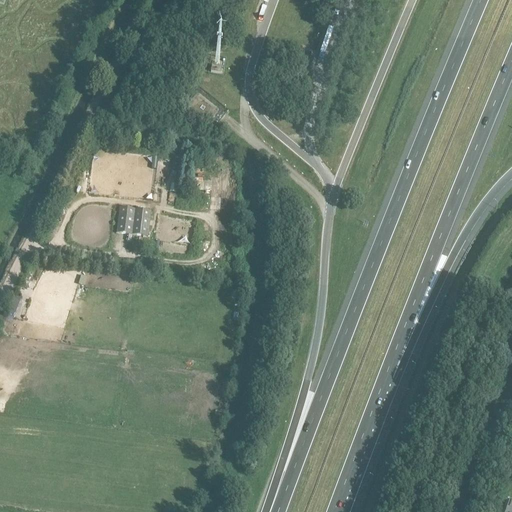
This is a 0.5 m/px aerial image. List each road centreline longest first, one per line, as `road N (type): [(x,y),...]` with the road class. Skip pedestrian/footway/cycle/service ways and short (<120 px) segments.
road 1 (motorway): [(479,0),(278,511)]
road 2 (track): [(26,250),(62,245),(210,261),(220,230),(199,215),(84,200),(64,234)]
road 3 (track): [(215,511),(244,409),(264,286),(255,140)]
road 4 (motorway): [(385,375),(511,61)]
road 5 (track): [(0,301),(144,0)]
road 6 (motorway): [(333,195),(322,318),(275,511)]
road 7 (motorway): [(385,375),(473,218),(511,174)]
road 8 (unclassified): [(453,511),(511,359)]
road 9 (motorway): [(334,511),(385,375)]
